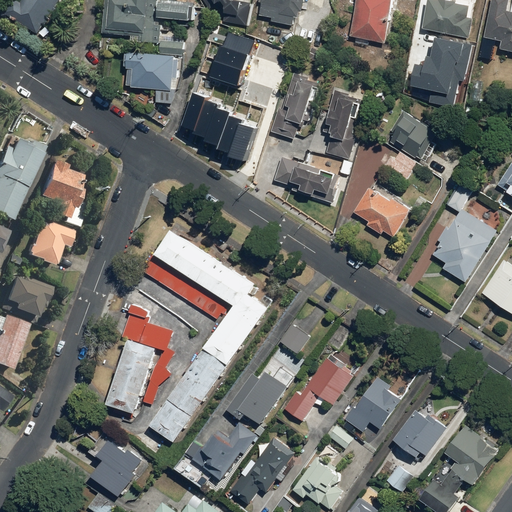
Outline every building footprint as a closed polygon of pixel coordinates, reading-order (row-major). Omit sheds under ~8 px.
[(24,0),(20,0),(13,11),(42,31),(63,0),(25,0),(24,0)] [(148,34),(150,0),(108,0),(106,30),(148,34)] [(184,0),(162,0),(161,16),(196,19),(197,1),(184,0)] [(218,0),(220,2),(223,0),(226,0),(230,5),(228,21),(250,24),(253,0),(250,0),(218,0)] [(305,11),(306,0),(261,0),(261,1),(265,1),(264,10),(276,12),(275,20),(292,23),(295,24),(296,15),(302,16),(303,10),(305,11)] [(371,45),(372,38),(391,41),(397,0),(408,0),(419,2),(419,0),(360,0),(352,35),(358,36),(357,43),(371,45)] [(431,0),(426,27),(438,29),(437,31),(444,32),(445,31),(473,36),(477,16),(471,15),(473,3),(456,0),(431,0)] [(511,0),(495,0),(488,38),(503,41),(502,47),(511,48),(511,8),(510,8),(511,0)] [(212,75),(247,86),(262,39),(227,28),(212,75)] [(164,34),(163,52),(178,53),(185,54),(186,36),(164,34)] [(432,97),(457,103),(462,77),(467,78),(475,43),(439,35),(435,54),(430,53),(428,63),(420,61),(415,82),(434,87),(432,97)] [(268,58),(276,61),(269,82),(283,87),(290,65),(284,63),(289,47),(274,41),(273,44),(269,54),(268,58)] [(163,52),(131,50),(128,85),(159,87),(158,102),(175,103),(176,79),(180,79),(182,58),(178,58),(178,53),(163,52)] [(321,78),(297,71),(286,107),(282,106),(274,132),(297,138),(302,121),(307,123),(308,120),(312,121),(320,92),(317,91),(321,78)] [(335,134),(330,152),(352,159),(363,123),(355,121),(357,116),(359,117),(361,107),(358,106),(360,98),(351,96),(352,91),(338,87),(325,132),(335,134)] [(198,129),(212,133),(210,138),(224,143),(223,146),(237,150),(236,154),(251,159),(261,125),(247,121),(248,117),(234,112),(235,109),(222,105),(224,99),(211,96),(212,94),(196,89),(186,124),(199,127),(198,129)] [(408,109),(388,141),(406,152),(421,161),(423,163),(443,130),(408,109)] [(28,142),(17,137),(12,148),(5,145),(0,155),(0,163),(1,164),(0,167),(0,213),(10,218),(46,145),(30,137),(28,142)] [(343,174),(286,156),(284,156),(276,179),(294,185),(292,192),(333,205),(343,174)] [(78,226),(87,202),(83,200),(87,190),(79,187),(84,174),(67,167),(69,162),(54,157),(40,195),(57,201),(53,212),(68,218),(66,221),(78,226)] [(503,183),(511,189),(511,165),(501,182),(503,183)] [(465,207),(475,190),(464,183),(451,204),(462,211),(465,207)] [(372,220),(370,223),(385,233),(387,230),(397,237),(415,209),(396,196),(394,198),(374,186),(358,211),(372,220)] [(429,200),(421,195),(415,207),(422,211),(429,200)] [(470,280),(501,229),(465,207),(462,211),(436,254),(449,261),(446,266),(470,280)] [(74,230),(42,217),(27,254),(52,264),(61,243),(68,246),(74,230)] [(0,245),(8,229),(0,225),(0,245)] [(177,228),(161,253),(149,271),(222,319),(234,300),(240,304),(156,423),(180,440),(274,306),(255,293),(261,283),(177,228)] [(511,261),(507,258),(485,292),(511,309),(511,261)] [(22,279),(12,275),(4,297),(14,301),(12,306),(36,315),(42,299),(47,301),(53,286),(24,275),(22,279)] [(341,317),(327,307),(323,312),(331,319),(329,321),(335,326),(341,317)] [(29,321),(4,313),(3,317),(0,316),(0,363),(12,368),(29,321)] [(115,411),(137,418),(152,372),(156,373),(147,400),(156,403),(162,385),(175,373),(169,367),(178,351),(171,347),(176,330),(131,316),(125,335),(132,338),(112,402),(117,403),(115,411)] [(313,335),(295,323),(283,341),(301,353),(313,335)] [(345,324),(327,346),(331,349),(334,346),(341,352),(356,332),(345,324)] [(342,359),(332,353),(306,393),(299,389),(288,407),(306,420),(319,401),(325,405),(329,398),(338,404),(357,374),(340,362),(342,359)] [(250,412),(265,423),(298,376),(270,357),(259,373),(257,372),(231,408),(245,418),(250,412)] [(394,384),(380,374),(350,419),(367,431),(374,421),(385,428),(405,398),(391,388),(394,384)] [(0,407),(10,393),(0,386),(0,407)] [(431,454),(451,427),(452,426),(423,405),(398,437),(422,455),(426,450),(431,454)] [(225,479),(245,451),(247,452),(260,434),(245,423),(242,426),(240,424),(232,435),(220,427),(208,446),(206,445),(196,459),(225,479)] [(357,437),(336,423),(329,434),(350,447),(357,437)] [(467,501),(502,448),(468,425),(449,452),(461,460),(447,480),(440,476),(425,498),(445,511),(452,511),(463,498),(467,501)] [(300,452),(278,436),(273,442),(261,444),(264,455),(250,474),(247,471),(234,490),(253,504),(265,488),(270,492),(281,476),(286,480),(290,474),(286,472),(300,452)] [(108,458),(96,474),(123,495),(139,475),(141,476),(149,466),(143,462),(146,458),(131,447),(129,449),(113,437),(101,453),(108,458)] [(345,472),(320,455),(297,488),(309,496),(311,493),(333,509),(346,491),(336,485),(345,472)] [(406,491),(417,475),(402,464),(390,479),(406,491)] [(180,511),(166,501),(158,511),(223,511),(197,492),(182,511),(180,511)] [(351,511),(384,511),(386,510),(363,495),(351,511)] [(97,496),(90,506),(99,511),(113,511),(116,508),(97,496)]
